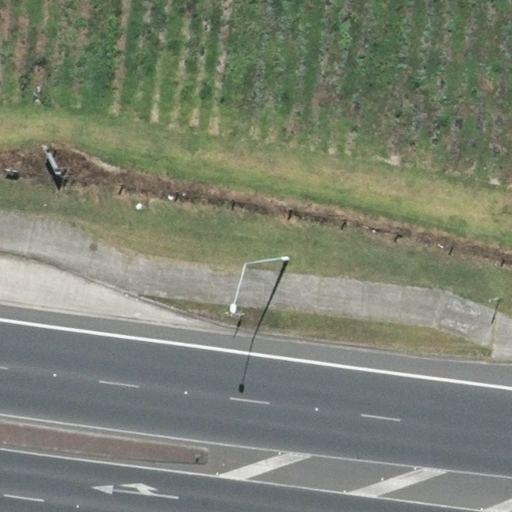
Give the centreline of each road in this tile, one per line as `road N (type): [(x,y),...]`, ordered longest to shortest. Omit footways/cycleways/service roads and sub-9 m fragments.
road 1 (primary): [(0,370),(252,415),(395,483)]
road 2 (primary): [(251,511),(0,489)]
road 3 (primary): [(395,483),(262,511)]
